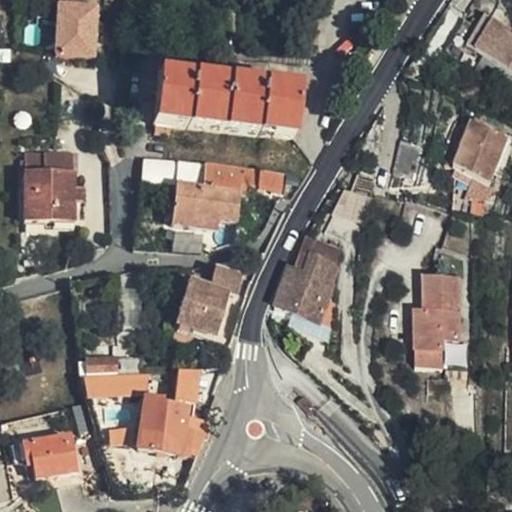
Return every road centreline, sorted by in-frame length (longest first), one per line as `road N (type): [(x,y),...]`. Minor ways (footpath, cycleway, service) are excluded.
road 1 (tertiary): [(249,404),(253,318),(297,212),(431,0)]
road 2 (residential): [(0,296),(120,262)]
